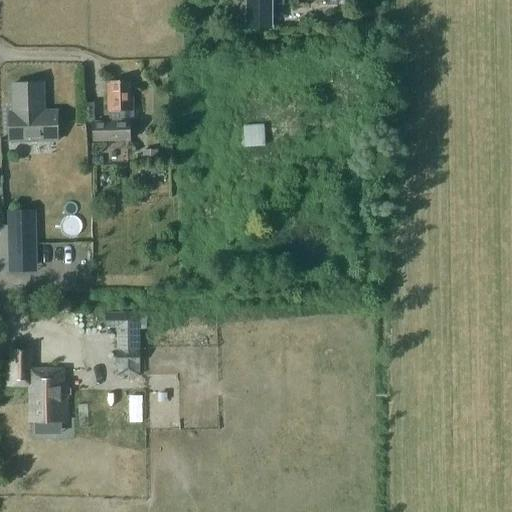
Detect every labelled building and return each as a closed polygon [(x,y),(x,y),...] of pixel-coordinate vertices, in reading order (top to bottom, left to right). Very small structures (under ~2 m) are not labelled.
[(244,0),(244,30),(272,30),(272,0),(244,0)] [(107,81),(108,112),(109,112),(108,122),(94,122),(93,122),(93,142),(130,141),(129,121),(124,121),(124,111),(132,111),(132,96),(129,96),(129,81),(107,81)] [(9,114),(8,143),(58,142),(57,112),(44,113),(43,85),(12,85),(13,113),(9,114)] [(94,103),(82,103),(83,122),(93,122),(94,122),(94,103)] [(268,144),(268,124),(249,124),(249,144),(268,144)] [(157,150),(141,150),(142,163),(158,162),(157,150)] [(8,213),(9,223),(10,266),(35,266),(34,223),(34,212),(8,213)] [(116,376),(140,376),(140,313),(105,313),(105,328),(117,328),(116,351),(115,351),(115,365),(117,365),(116,376)] [(28,387),(29,422),(67,421),(66,388),(65,388),(64,369),(29,370),(29,352),(11,352),(11,363),(5,363),(6,388),(28,387)]
